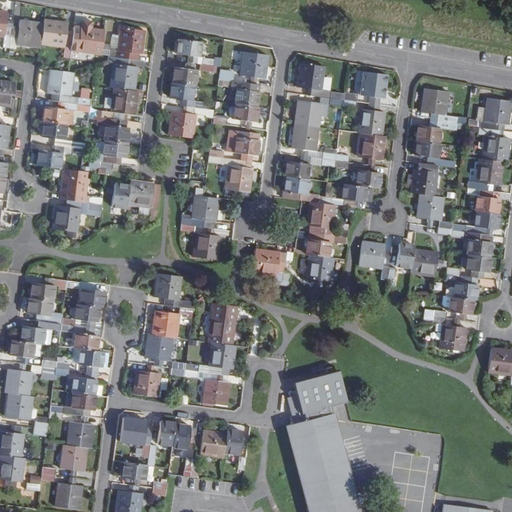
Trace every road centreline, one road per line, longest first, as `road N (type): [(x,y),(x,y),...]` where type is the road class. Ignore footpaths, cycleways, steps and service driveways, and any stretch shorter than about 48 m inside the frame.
road 1 (residential): [(263,216),(285,42)]
road 2 (residential): [(388,217),(407,64)]
road 3 (residential): [(28,192),(19,164),(29,73),(0,63)]
road 4 (residential): [(112,401),(257,419)]
road 5 (residential): [(257,419),(270,416),(276,372),(261,362),(251,368),(246,413),(253,419)]
road 6 (residential): [(158,156),(149,129),(163,18)]
road 7 (residential): [(163,18),(285,42)]
road 8 (residential): [(285,42),(407,64)]
